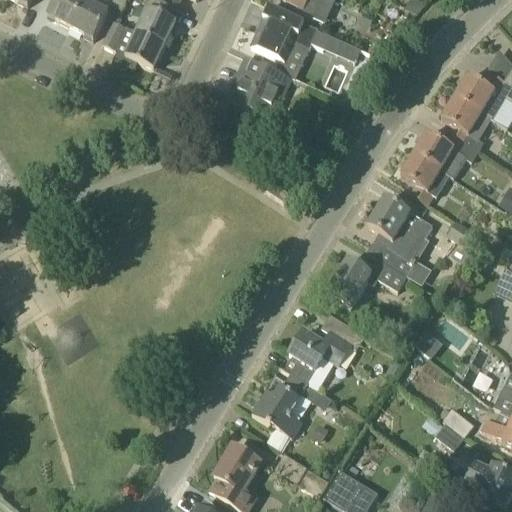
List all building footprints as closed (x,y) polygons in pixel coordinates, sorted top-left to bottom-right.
[(5,0),(28,11),(33,0),(5,0)] [(70,33),(87,0),(57,0),(47,21),(70,33)] [(93,46),(108,18),(100,13),(106,0),(105,0),(87,0),(70,33),(93,46)] [(122,15),(127,5),(129,0),(116,0),(112,10),(122,15)] [(186,0),(196,4),(197,0),(146,0),(146,1),(152,4),(173,13),(176,15),(182,0),(186,0)] [(337,0),(282,0),(280,4),(298,12),(296,16),(324,29),(337,0)] [(142,25),(136,39),(150,46),(165,52),(176,28),(168,24),(173,13),(152,4),(149,10),(145,8),(138,23),(142,25)] [(269,13),(264,23),(251,52),(286,68),(295,48),(310,55),(311,51),(318,37),(318,35),(293,23),(292,24),(269,13)] [(154,76),(165,52),(150,46),(136,39),(126,34),(115,28),(103,51),(117,58),(114,64),(134,74),(137,68),(154,76)] [(318,37),(311,51),(321,55),(327,41),(318,37)] [(246,63),(227,105),(268,123),(281,93),(287,95),(292,84),(246,63)] [(511,73),(503,87),(490,79),(482,91),(467,82),(454,104),(482,120),(491,125),(491,126),(492,125),(507,134),(511,125),(511,73)] [(483,149),(470,140),(482,120),(454,104),(441,124),(453,131),(447,140),(477,158),(483,149)] [(442,148),(427,139),(414,160),(440,177),(453,155),(472,167),(477,158),(447,140),(442,148)] [(433,202),(427,198),(440,177),(414,160),(401,182),(416,191),(411,200),(428,210),(433,202)] [(290,200),(269,187),(264,195),(284,208),(290,200)] [(419,226),(409,220),(410,220),(385,205),(368,232),(379,239),(367,258),(379,266),(407,283),(415,269),(411,267),(432,231),(420,224),(419,226)] [(470,257),(479,243),(456,227),(446,241),(470,257)] [(371,281),(371,280),(347,265),(327,300),(351,314),(367,287),(371,281)] [(373,276),(371,280),(371,281),(398,297),(407,283),(379,266),(373,276)] [(315,376),(323,362),(335,369),(339,371),(350,352),(355,355),(364,341),(330,320),(321,335),(329,339),(323,349),(303,338),(289,361),(315,376)] [(511,377),(501,399),(511,404),(511,377)] [(318,397),(308,391),(301,401),(311,407),(315,410),(326,416),(332,405),(318,397)] [(299,427),(290,421),(300,405),(279,392),(274,401),(267,397),(252,421),(270,433),(272,432),(280,437),(293,445),(303,429),(299,427)] [(450,417),(444,413),(437,422),(446,428),(465,443),(474,432),(452,414),(450,417)] [(511,422),(502,417),(494,431),(484,425),(479,434),(482,436),(502,446),(502,448),(511,452),(511,422)] [(429,420),(421,430),(432,440),(440,429),(429,420)] [(465,443),(446,428),(435,441),(454,457),(465,443)] [(233,511),(252,511),(257,505),(244,497),(258,474),(260,470),(233,453),(214,483),(222,489),(215,501),(233,511)] [(491,475),(473,466),(460,493),(479,502),(480,500),(505,511),(511,497),(511,480),(493,471),(491,475)] [(319,503),(328,488),(307,475),(298,490),(319,503)] [(336,483),(322,507),(330,511),(347,511),(357,494),(336,483)]
